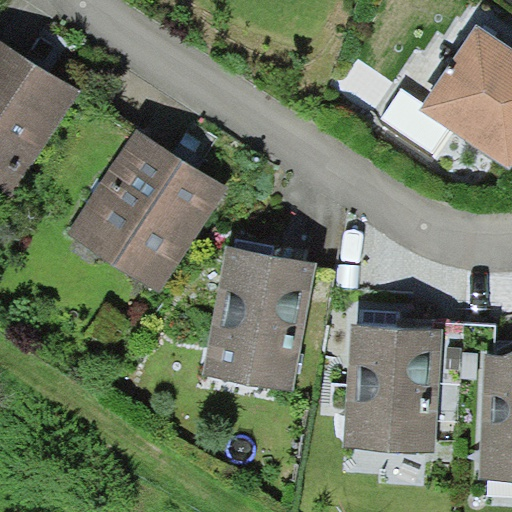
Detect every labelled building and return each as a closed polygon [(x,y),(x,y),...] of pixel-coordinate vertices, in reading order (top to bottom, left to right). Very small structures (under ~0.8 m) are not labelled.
[(511,157),(511,60),(465,28),(410,107),(503,171),(511,157)] [(76,91),(0,46),(0,191),(12,199),(76,91)] [(218,190),(127,135),(63,240),(153,295),(218,190)] [(304,261),(215,247),(193,377),(282,392),(304,261)] [(426,327),(340,326),(339,450),(425,451),(426,327)] [(511,341),(475,357),(475,483),(511,483),(511,341)]
